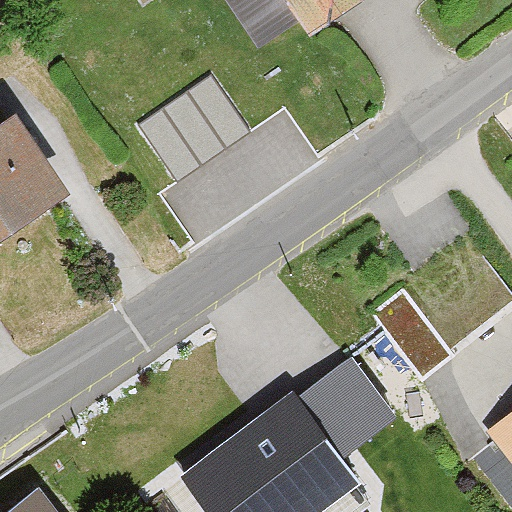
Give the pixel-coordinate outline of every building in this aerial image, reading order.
[(267,0),(297,43),(359,0),(267,0)] [(0,266),(12,259),(71,212),(17,130),(0,144),(0,266)] [(289,511),(350,465),(291,388),(192,464),(228,511),(289,511)] [(511,410),(495,425),(511,445),(511,410)] [(69,511),(39,474),(0,498),(0,511),(69,511)]
